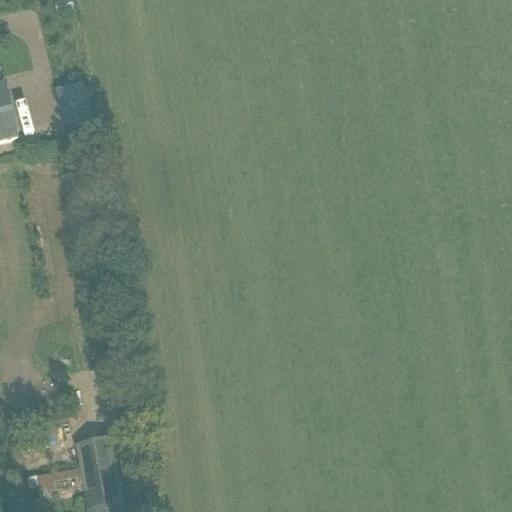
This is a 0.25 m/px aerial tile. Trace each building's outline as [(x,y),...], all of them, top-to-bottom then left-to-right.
[(71,132),(97,125),(85,83),(59,91),(71,132)] [(0,144),(15,141),(1,85),(0,84),(0,144)] [(75,449),(80,476),(86,511),(123,511),(110,442),(75,449)] [(59,480),(80,476),(75,449),(62,451),(65,469),(26,477),(28,485),(36,483),(39,499),(62,494),(59,480)] [(24,486),(7,487),(8,500),(10,500),(25,499),(24,486)]
